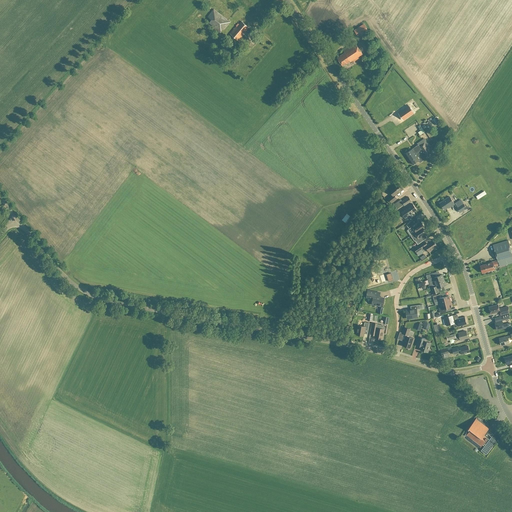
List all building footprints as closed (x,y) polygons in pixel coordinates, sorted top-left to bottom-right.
[(230,22),(213,9),(207,17),(211,20),(208,23),(213,27),(212,28),(219,34),(223,29),(224,30),(230,22)] [(243,34),(248,28),(241,22),(235,28),(234,27),(229,33),(238,42),(244,35),(243,34)] [(220,49),(225,42),(219,38),(214,44),(220,49)] [(354,62),(363,56),(355,43),(343,51),(344,53),(337,58),(343,67),(350,62),(351,62),(353,61),(354,62)] [(396,108),(391,100),(379,108),(384,116),(396,108)] [(409,107),(398,114),(403,120),(413,113),(409,107)] [(412,149),(405,154),(410,161),(417,157),(415,155),(427,147),(428,148),(430,146),(427,142),(420,146),(419,145),(418,146),(415,147),(416,148),(414,149),(412,150),(412,149)] [(417,157),(410,161),(412,165),(418,161),(420,163),(419,163),(420,163),(424,160),(423,159),(426,156),(426,157),(434,152),(430,146),(428,148),(427,147),(415,155),(417,157)] [(394,196),(403,189),(398,183),(389,191),(392,195),(387,199),(391,203),(397,199),(394,196)] [(411,201),(408,197),(402,202),(400,200),(397,202),(400,207),(403,205),(404,206),(411,201)] [(449,197),(440,204),(441,206),(442,208),(444,210),(449,206),(450,207),(454,205),(454,204),(454,203),(449,197)] [(466,209),(463,203),(456,208),(460,213),(466,209)] [(413,212),(416,211),(412,204),(405,209),(401,212),(400,212),(403,217),(408,214),(409,215),(411,218),(415,215),(413,212)] [(414,233),(424,227),(420,221),(419,222),(416,219),(406,225),(409,229),(412,227),(416,232),(414,233)] [(424,227),(414,233),(418,239),(415,241),(417,245),(423,241),(421,237),(427,233),(423,228),(424,227)] [(425,247),(429,252),(437,247),(433,240),(426,244),(425,241),(414,249),(416,253),(425,247)] [(486,273),(486,272),(495,270),(494,267),(498,266),(497,265),(498,265),(499,267),(511,263),(511,254),(508,241),(493,245),(497,261),(480,266),(482,273),(483,273),(484,274),(486,273)] [(433,273),(426,276),(427,279),(428,279),(430,285),(431,285),(432,284),(435,283),(444,280),(442,275),(440,276),(434,278),(433,273)] [(380,276),(382,284),(389,282),(387,274),(380,276)] [(432,288),(430,288),(431,291),(433,295),(439,292),(438,288),(446,285),(444,280),(435,283),(432,284),(431,285),(432,288)] [(368,291),(366,298),(373,299),(372,305),(382,307),(384,299),(379,298),(380,293),(375,292),(368,291)] [(440,304),(451,302),(449,297),(448,296),(440,298),(439,295),(433,297),(434,303),(439,302),(440,304)] [(452,306),(451,302),(440,304),(441,308),(439,309),(440,314),(446,312),(445,309),(451,308),(451,307),(452,306)] [(417,317),(416,310),(423,309),(422,305),(410,307),(411,310),(406,311),(407,319),(417,317)] [(490,314),(499,312),(500,315),(509,313),(508,307),(499,309),(498,305),(488,307),(490,314)] [(464,317),(457,320),(454,321),(452,316),(444,318),(446,326),(454,324),(454,323),(457,323),(458,327),(466,324),(464,317)] [(510,323),(503,325),(502,321),(495,323),(497,331),(504,328),(504,329),(511,327),(510,323)] [(367,330),(368,324),(364,323),(363,327),(357,326),(356,335),(363,336),(364,329),(367,330)] [(382,340),(383,334),(385,334),(386,326),(377,324),(373,324),(372,330),(375,331),(374,338),(382,340)] [(436,336),(441,334),(439,324),(433,326),(436,336)] [(414,339),(408,337),(410,329),(404,328),(402,334),(406,335),(402,346),(410,349),(412,343),(414,339)] [(460,340),(468,338),(466,332),(450,336),(449,334),(446,335),(447,341),(456,338),(457,341),(460,340)] [(501,346),(510,343),(508,339),(510,339),(511,338),(511,339),(511,334),(511,335),(511,336),(510,336),(508,337),(499,339),(501,346)] [(427,353),(431,343),(424,341),(425,339),(419,337),(417,344),(420,345),(421,347),(420,350),(427,353)] [(469,353),(467,346),(460,348),(459,347),(452,349),(453,355),(460,353),(461,355),(469,353)] [(476,418),(466,431),(466,432),(467,431),(468,432),(465,436),(465,437),(466,435),(481,446),(480,447),(480,448),(482,445),(483,447),(483,448),(481,450),(486,454),(488,452),(499,438),(499,437),(499,436),(498,435),(497,434),(495,436),(493,435),(487,430),(489,428),(488,429),(476,420),(477,418),(476,418)]
